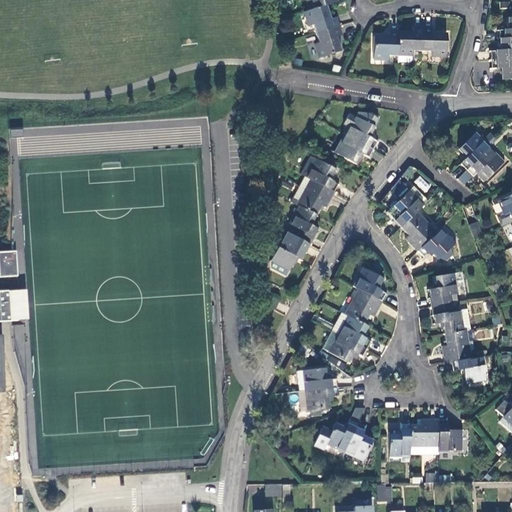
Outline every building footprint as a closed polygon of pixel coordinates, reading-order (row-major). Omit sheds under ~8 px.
[(312,10),(325,6),(336,2),(335,0),(306,0),(307,1),(309,1),(312,10)] [(312,26),(315,34),(338,27),(335,18),(330,20),(325,6),(312,10),(304,13),(309,27),(312,26)] [(498,30),(499,39),(511,38),(511,18),(507,19),(507,30),(498,30)] [(338,27),(315,34),(318,44),(315,45),(319,59),(341,52),(336,38),(341,36),(338,27)] [(411,51),(421,51),(422,27),(412,27),(412,32),(397,32),(397,54),(411,55),(411,51)] [(422,27),(421,51),(431,51),(431,55),(446,56),(446,33),(431,32),(431,27),(422,27)] [(387,54),(397,54),(397,32),(387,32),(387,37),(373,37),(372,57),(387,58),(387,54)] [(490,52),(490,61),(511,59),(511,38),(499,39),(499,52),(490,52)] [(511,59),(490,61),(490,70),(500,69),(501,80),(511,79),(511,59)] [(349,128),(345,136),(372,150),(376,143),(368,139),(378,120),(368,114),(357,113),(355,118),(348,114),(343,125),(349,128)] [(459,164),(465,171),(487,149),(481,143),(473,135),(457,150),(465,158),(459,164)] [(372,150),(345,136),(335,154),(355,164),(357,159),(360,154),(363,156),(368,159),(372,150)] [(487,149),(493,143),(487,137),(481,143),(487,149)] [(487,149),(465,171),(472,177),(478,171),(486,179),(502,164),(487,149)] [(310,180),(333,192),(337,184),(329,180),(335,170),(309,157),(304,167),(310,170),(306,178),(310,180)] [(310,170),(304,167),(300,175),(306,178),(310,170)] [(419,175),(413,182),(425,192),(431,186),(419,175)] [(325,208),(333,192),(310,180),(296,206),(299,207),(315,216),(320,206),(325,208)] [(393,221),(399,228),(415,212),(420,208),(422,206),(408,191),(409,190),(404,185),(395,196),(399,200),(392,207),(397,212),(400,215),(398,216),(393,221)] [(422,206),(427,201),(413,186),(409,190),(408,191),(422,206)] [(511,222),(511,221),(511,195),(498,201),(504,213),(497,216),(502,227),(511,222)] [(310,226),(315,216),(299,207),(289,226),(294,229),(290,235),(309,245),(317,229),(310,226)] [(420,208),(415,212),(435,233),(439,230),(439,229),(420,208)] [(404,239),(416,252),(435,233),(415,212),(399,228),(407,236),(404,239)] [(468,225),(474,240),(481,236),(476,222),(468,225)] [(435,233),(416,252),(423,258),(430,251),(438,260),(440,258),(444,263),(453,254),(451,247),(453,245),(439,230),(435,233)] [(301,261),(309,245),(290,235),(284,232),(280,240),(281,241),(271,260),(290,270),(296,258),(301,261)] [(18,250),(0,250),(0,276),(18,276),(18,250)] [(362,269),(353,287),(357,289),(381,301),(385,293),(376,289),(382,279),(362,269)] [(464,272),(452,274),(455,288),(456,294),(468,293),(464,272)] [(428,290),(431,307),(458,303),(456,296),(456,294),(455,288),(452,274),(435,277),(436,289),(428,290)] [(357,289),(343,314),(348,317),(363,325),(366,318),(368,314),(371,316),(372,316),(381,301),(357,289)] [(24,290),(0,290),(0,386),(1,386),(0,369),(0,320),(25,320),(24,290)] [(260,304),(274,311),(278,303),(261,294),(260,304)] [(442,324),(444,334),(462,331),(460,320),(458,303),(431,307),(433,325),(442,324)] [(362,337),(367,327),(363,325),(348,317),(343,314),(341,313),(331,331),(338,334),(366,349),(370,341),(362,337)] [(14,324),(14,343),(24,343),(24,324),(14,324)] [(475,329),(475,339),(493,339),(493,329),(475,329)] [(361,357),(366,349),(338,334),(331,331),(322,349),(328,352),(348,363),(354,352),(361,357)] [(441,346),(444,364),(450,363),(470,359),(465,331),(462,331),(444,334),(446,346),(441,346)] [(470,359),(450,363),(452,371),(462,370),(464,382),(484,379),(481,357),(470,359)] [(305,391),(336,388),(335,379),(330,380),(324,380),(324,377),(324,370),(303,371),(305,391)] [(293,372),(295,392),(297,392),(305,391),(303,371),(293,372)] [(336,397),(336,388),(305,391),(306,411),(329,409),(328,402),(328,398),(332,398),(336,397)] [(305,391),(297,392),(298,412),(306,411),(305,391)] [(352,416),(360,420),(364,410),(356,406),(352,416)] [(511,432),(511,423),(504,416),(499,421),(511,432)] [(326,443),(345,451),(357,423),(349,420),(345,428),(335,423),(331,432),(322,428),(314,445),(323,449),(326,443)] [(416,424),(409,424),(409,446),(409,454),(438,454),(438,451),(438,446),(438,420),(420,420),(420,424),(416,424)] [(446,420),(438,420),(438,446),(438,451),(459,451),(459,431),(446,431),(446,420)] [(357,423),(345,451),(363,460),(372,440),(362,435),(366,427),(357,423)] [(409,446),(409,424),(400,424),(400,434),(388,434),(388,455),(409,455),(409,454),(409,446)] [(438,474),(425,474),(425,484),(438,483),(438,478),(438,474)] [(420,476),(411,478),(412,485),(421,483),(420,476)] [(283,485),(267,485),(268,497),(284,496),(283,485)] [(385,487),(378,487),(378,503),(392,503),(392,489),(385,489),(385,487)]
